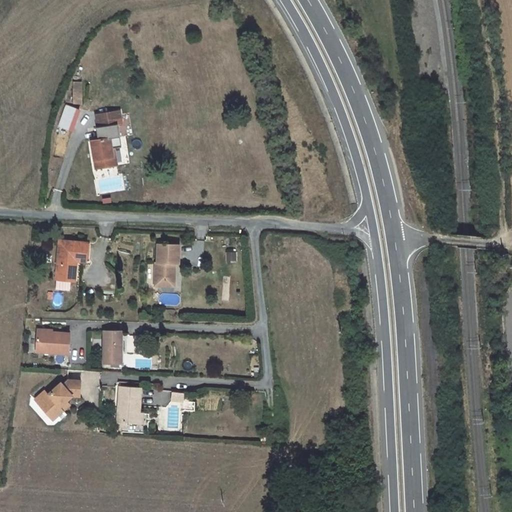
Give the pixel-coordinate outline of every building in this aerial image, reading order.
[(80,112),(67,107),(60,127),(73,131),(80,112)] [(99,115),(101,128),(119,125),(122,125),(120,112),(99,115)] [(116,166),(113,149),(115,149),(122,147),(119,125),(101,128),(97,128),(99,140),(92,141),(97,169),(116,166)] [(90,243),(61,241),(58,279),(84,281),(85,261),(89,262),(90,243)] [(181,264),(182,245),(160,244),(159,263),(157,263),(156,286),(165,286),(166,281),(176,281),(177,267),(177,264),(181,264)] [(38,331),(36,352),(69,355),(71,334),(38,331)] [(105,332),(105,363),(123,363),(123,332),(105,332)] [(46,396),(37,404),(45,412),(51,420),(58,421),(67,413),(63,409),(70,403),(64,398),(69,394),(80,394),(80,382),(67,381),(62,386),(60,384),(46,396)] [(117,423),(126,423),(128,388),(118,387),(117,423)] [(140,388),(128,388),(126,423),(136,424),(136,413),(139,413),(140,388)] [(43,392),(34,400),(37,404),(46,396),(43,392)] [(183,410),(196,409),(195,401),(182,402),(183,410)]
